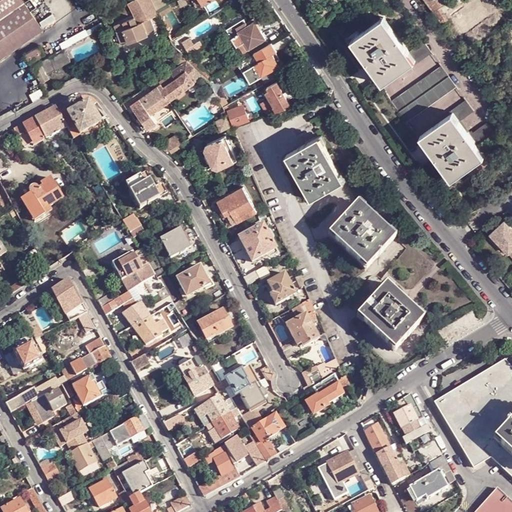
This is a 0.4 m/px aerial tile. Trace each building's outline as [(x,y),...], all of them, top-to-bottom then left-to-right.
[(0,0),(0,61),(0,62),(45,32),(23,0),(0,0)] [(152,0),(133,0),(128,3),(134,13),(147,7),(150,6),(154,4),(153,2),(152,0)] [(166,0),(152,0),(153,2),(154,4),(156,9),(168,3),(166,0)] [(446,0),(424,0),(442,22),(446,19),(440,9),(449,3),(446,0)] [(160,17),(154,4),(150,6),(151,9),(148,11),(151,18),(152,21),(160,17)] [(147,7),(134,13),(135,16),(137,23),(151,18),(148,11),(147,7)] [(137,23),(135,16),(115,25),(123,44),(156,31),(152,21),(151,18),(137,23)] [(416,62),(409,53),(385,19),(353,42),(381,82),(384,86),(416,62)] [(239,30),(249,24),(248,21),(237,27),(239,30)] [(261,30),(256,22),(256,21),(249,24),(239,30),(239,31),(240,33),(245,42),(250,49),(266,39),(261,30)] [(238,46),(241,44),(245,42),(240,33),(233,38),(238,46)] [(245,52),(250,49),(245,42),(241,44),(242,47),(245,52)] [(277,52),(272,43),(255,54),(260,62),(257,64),(263,76),(280,66),(273,54),(277,52)] [(424,43),(409,53),(416,62),(417,64),(432,53),(424,43)] [(56,69),(71,61),(66,51),(51,59),(56,69)] [(188,59),(194,66),(195,67),(200,65),(194,59),(192,57),(188,59)] [(200,65),(195,67),(208,81),(214,77),(197,57),(194,59),(200,65)] [(187,58),(178,65),(184,73),(194,66),(188,59),(187,58)] [(47,74),(56,69),(51,59),(41,64),(47,74)] [(32,66),(41,82),(49,78),(47,74),(41,64),(40,62),(32,66)] [(417,64),(416,62),(384,86),(385,88),(417,64)] [(400,114),(450,78),(444,69),(394,106),(400,114)] [(223,107),(230,102),(215,76),(214,77),(208,81),(211,84),(223,107)] [(161,89),(169,100),(185,89),(177,78),(161,89)] [(456,87),(450,78),(400,114),(406,123),(456,87)] [(277,111),(291,105),(287,97),(283,90),(278,81),(268,86),(274,97),(262,104),(268,114),(277,111)] [(159,85),(132,105),(135,108),(161,89),(159,85)] [(152,114),(169,100),(161,89),(135,108),(149,128),(157,122),(152,114)] [(74,111),(69,115),(81,136),(102,124),(89,103),(84,106),(79,98),(69,103),(74,111)] [(466,102),(452,113),(454,114),(461,123),(462,123),(475,113),(466,102)] [(231,116),(246,110),(244,104),(229,110),(231,116)] [(43,135),(46,140),(68,128),(60,115),(60,114),(56,108),(44,114),(35,119),(43,135)] [(250,120),(246,110),(231,116),(234,125),(250,120)] [(60,115),(68,128),(78,145),(82,142),(79,137),(81,136),(69,115),(66,111),(60,114),(60,115)] [(454,114),(452,113),(420,136),(422,138),(454,114)] [(234,127),(228,114),(217,121),(223,133),(232,128),(234,127)] [(454,114),(422,138),(425,143),(454,182),(486,159),(479,149),(461,123),(454,114)] [(23,126),(15,130),(23,145),(24,144),(26,148),(33,143),(35,147),(46,140),(43,135),(35,119),(23,126)] [(470,134),(462,123),(461,123),(479,149),(482,146),(475,136),(472,133),(470,134)] [(488,125),(475,136),(482,146),(496,136),(488,125)] [(226,135),(208,144),(206,149),(214,166),(220,168),(238,159),(226,135)] [(312,198),(345,180),(333,157),(320,136),(287,154),(312,198)] [(175,137),(160,146),(168,152),(179,145),(175,137)] [(84,146),(80,149),(82,151),(86,159),(90,156),(91,155),(90,153),(86,146),(85,145),(84,146)] [(86,159),(91,168),(96,165),(90,156),(86,159)] [(91,168),(102,185),(106,182),(96,165),(91,168)] [(141,209),(168,194),(162,183),(155,188),(147,172),(134,180),(133,179),(132,180),(133,181),(128,184),(141,209)] [(33,218),(50,207),(65,198),(52,178),(42,184),(43,187),(40,189),(39,187),(36,186),(33,186),(31,188),(30,191),(31,194),(22,199),(33,218)] [(232,213),(238,222),(258,212),(244,186),(218,200),(226,216),(228,215),(232,213)] [(358,203),(329,235),(367,269),(396,237),(377,220),(358,203)] [(53,210),(50,207),(33,218),(35,221),(53,210)] [(234,224),(238,222),(232,213),(228,215),(234,224)] [(134,215),(124,221),(126,224),(130,232),(142,226),(137,218),(136,219),(134,215)] [(511,255),(511,256),(511,230),(506,224),(492,236),(510,256),(511,255)] [(253,262),(277,249),(264,225),(240,238),(253,262)] [(142,226),(130,232),(134,239),(145,232),(142,226)] [(174,240),(183,235),(182,232),(183,232),(181,229),(161,240),(162,243),(163,242),(165,245),(174,240),(172,237),(173,237),(174,240)] [(190,245),(184,234),(183,235),(174,240),(173,237),(172,237),(174,240),(165,245),(163,242),(162,243),(171,259),(180,254),(185,251),(188,250),(186,246),(190,245)] [(0,240),(0,256),(9,251),(2,239),(0,240)] [(129,292),(156,275),(156,274),(154,273),(151,266),(150,265),(143,269),(134,253),(113,264),(129,292)] [(45,265),(39,255),(30,260),(37,270),(45,265)] [(155,263),(151,266),(154,273),(159,270),(155,263)] [(12,295),(48,271),(45,265),(37,270),(11,288),(11,289),(9,290),(12,295)] [(178,279),(187,297),(204,288),(211,284),(208,279),(201,266),(178,279)] [(271,275),(267,266),(257,271),(262,279),(262,281),(271,275)] [(257,271),(245,278),(249,286),(262,279),(257,271)] [(286,273),(268,283),(269,286),(272,291),(273,294),(271,295),(270,295),(276,305),(297,294),(286,273)] [(70,281),(54,292),(63,309),(79,299),(70,281)] [(387,284),(358,316),(396,351),(425,318),(406,301),(387,284)] [(99,302),(102,308),(116,299),(113,294),(99,302)] [(102,308),(106,316),(124,305),(120,297),(116,299),(102,308)] [(79,299),(63,309),(70,323),(82,316),(88,314),(79,299)] [(128,321),(133,327),(151,317),(149,314),(141,303),(123,314),(128,321)] [(164,314),(175,307),(173,303),(162,310),(164,313),(164,314)] [(298,320),(307,314),(303,307),(294,312),(298,320)] [(151,317),(133,327),(143,341),(143,340),(147,345),(163,336),(162,334),(168,330),(162,320),(164,313),(162,310),(154,315),(151,317)] [(199,324),(204,335),(229,322),(223,311),(199,324)] [(97,333),(88,314),(82,316),(92,335),(97,333)] [(312,324),(308,316),(307,314),(298,320),(287,325),(292,336),(296,334),(302,345),(304,348),(317,340),(320,339),(312,324)] [(123,325),(127,330),(133,327),(128,321),(123,325)] [(229,322),(204,335),(208,342),(232,329),(229,322)] [(32,325),(28,327),(34,336),(36,339),(44,336),(41,331),(38,326),(34,329),(32,325)] [(189,329),(186,331),(191,339),(194,337),(189,329)] [(296,334),(292,336),(297,345),(298,347),(300,347),(302,345),(296,334)] [(15,345),(18,350),(28,344),(25,339),(15,345)] [(105,347),(101,339),(85,347),(90,355),(70,366),(76,378),(86,372),(93,369),(98,366),(111,358),(105,347)] [(28,344),(18,350),(13,352),(24,371),(43,361),(32,342),(28,344)] [(198,356),(201,355),(204,353),(199,345),(194,349),(198,356)] [(297,345),(283,352),(287,360),(301,353),(298,347),(297,345)] [(132,363),(137,372),(150,364),(145,355),(138,359),(132,363)] [(316,369),(322,379),(341,368),(335,358),(316,369)] [(185,378),(203,368),(199,360),(196,359),(187,365),(183,366),(179,369),(180,369),(179,373),(181,378),(185,378)] [(240,365),(219,377),(221,382),(222,382),(243,370),(240,365)] [(76,378),(70,366),(61,371),(65,377),(67,383),(76,378)] [(226,389),(232,398),(238,395),(250,416),(267,406),(264,399),(268,397),(264,389),(260,392),(257,386),(252,378),(257,376),(251,366),(243,370),(222,382),(226,389)] [(273,377),(274,376),(268,366),(261,370),(267,380),(273,377)] [(511,376),(505,367),(438,407),(474,468),(491,458),(511,476),(511,376)] [(196,397),(214,387),(214,386),(203,368),(185,378),(196,397)] [(315,370),(302,376),(309,389),(322,382),(315,370)] [(252,378),(257,386),(261,384),(257,376),(252,378)] [(339,383),(335,376),(316,388),(320,395),(327,406),(347,395),(345,393),(339,383)] [(67,383),(65,377),(58,380),(61,386),(66,384),(67,383)] [(84,407),(101,398),(94,384),(96,383),(93,377),(73,388),(84,407)] [(57,379),(36,391),(40,398),(44,395),(46,394),(61,386),(58,380),(57,379)] [(352,388),(348,379),(339,383),(345,393),(352,389),(352,388)] [(218,393),(226,389),(222,382),(221,382),(214,386),(214,387),(218,393)] [(73,397),(66,384),(61,386),(69,400),(73,397)] [(35,388),(6,404),(11,413),(26,405),(30,403),(40,398),(36,391),(35,388)] [(40,398),(30,403),(42,424),(56,417),(54,412),(66,406),(58,391),(46,398),(44,395),(40,398)] [(327,406),(320,395),(308,402),(316,415),(327,408),(327,406)] [(423,419),(415,402),(411,395),(406,397),(411,407),(412,407),(419,421),(423,419)] [(213,423),(230,413),(228,410),(225,405),(220,396),(203,406),(207,414),(213,423)] [(406,397),(399,402),(404,410),(411,407),(406,397)] [(42,424),(30,403),(26,405),(38,427),(42,424)] [(72,406),(67,409),(72,417),(77,414),(72,406)] [(200,418),(207,414),(203,406),(196,410),(200,418)] [(395,415),(403,430),(419,421),(412,407),(411,407),(404,410),(395,415)] [(237,411),(231,415),(235,421),(241,418),(237,411)] [(231,415),(230,413),(213,423),(217,431),(222,440),(240,430),(235,421),(231,415)] [(206,427),(213,423),(207,414),(200,418),(206,427)] [(184,424),(179,415),(164,423),(169,432),(184,424)] [(150,429),(143,416),(137,419),(144,432),(150,429)] [(256,436),(252,439),(266,462),(276,456),(267,441),(281,431),(272,416),(267,419),(252,429),(256,436)] [(144,432),(137,419),(115,430),(122,444),(132,439),(144,432)] [(423,419),(419,421),(426,435),(431,433),(423,419)] [(87,446),(93,442),(81,421),(54,436),(61,448),(67,445),(72,453),(87,446)] [(403,430),(410,444),(418,439),(426,435),(419,421),(403,430)] [(363,428),(366,433),(375,427),(373,422),(363,428)] [(217,431),(213,423),(206,427),(210,434),(217,431)] [(366,433),(377,454),(390,447),(378,425),(375,427),(366,433)] [(122,444),(115,430),(110,433),(118,448),(133,440),(132,439),(122,444)] [(222,440),(217,431),(210,434),(216,444),(222,440)] [(238,437),(225,445),(226,446),(229,451),(228,452),(232,460),(234,458),(238,463),(250,455),(257,467),(266,462),(252,439),(250,437),(247,431),(238,437)] [(114,450),(107,435),(101,438),(107,449),(109,453),(114,450)] [(107,449),(101,438),(94,442),(100,454),(107,449)] [(418,439),(410,444),(414,452),(418,450),(422,448),(418,439)] [(439,450),(435,441),(422,448),(418,450),(423,459),(439,450)] [(396,444),(390,447),(397,460),(402,457),(396,444)] [(96,463),(87,446),(72,453),(70,454),(80,472),(96,463)] [(223,447),(206,458),(209,464),(215,460),(222,475),(199,488),(204,497),(238,478),(239,478),(225,446),(223,447)] [(390,447),(377,454),(384,467),(397,460),(390,447)] [(111,457),(109,453),(107,449),(100,454),(104,461),(111,457)] [(443,457),(439,450),(423,459),(427,466),(443,457)] [(367,473),(356,451),(349,455),(359,475),(360,477),(362,476),(367,473)] [(117,469),(121,476),(123,475),(144,464),(144,463),(139,454),(133,458),(134,460),(117,469)] [(185,461),(189,469),(199,462),(200,462),(196,454),(185,461)] [(359,475),(349,455),(329,465),(339,485),(344,482),(359,475)] [(402,457),(397,460),(406,478),(412,475),(402,457)] [(451,473),(444,458),(432,465),(436,473),(440,470),(440,471),(444,469),(447,474),(443,476),(444,478),(451,473)] [(384,467),(393,485),(406,478),(397,460),(384,467)] [(117,468),(114,462),(107,466),(110,471),(113,470),(117,468)] [(100,469),(96,463),(80,472),(83,478),(100,469)] [(144,464),(123,475),(134,497),(140,494),(153,487),(146,475),(150,473),(145,463),(144,464)] [(51,465),(42,470),(47,479),(55,474),(53,470),(51,465)] [(339,485),(329,465),(319,470),(329,490),(339,485)] [(440,470),(436,473),(411,487),(419,501),(427,497),(430,495),(432,498),(450,488),(444,478),(443,476),(440,471),(440,470)] [(371,481),(367,473),(362,476),(366,484),(371,481)] [(114,491),(111,486),(108,480),(90,490),(100,508),(117,498),(114,491)] [(27,492),(33,489),(28,481),(16,488),(20,496),(27,492)] [(375,489),(371,481),(366,484),(369,492),(375,489)] [(344,482),(339,485),(329,490),(336,503),(350,495),(344,482)] [(65,486),(54,492),(58,499),(69,493),(65,486)] [(281,488),(273,492),(277,499),(279,504),(286,500),(281,488)] [(511,511),(511,501),(498,488),(475,511),(511,511)] [(37,511),(45,511),(33,489),(27,492),(37,511)] [(378,494),(375,489),(369,492),(365,494),(368,499),(370,497),(370,498),(378,494)] [(76,500),(72,492),(69,493),(58,499),(62,507),(76,500)] [(129,499),(126,493),(121,496),(124,502),(125,502),(129,499)] [(134,497),(130,499),(135,508),(130,511),(149,511),(145,503),(144,503),(140,494),(134,497)] [(368,499),(365,494),(347,504),(350,508),(354,506),(356,511),(377,511),(370,498),(370,497),(368,499)] [(192,506),(187,497),(171,506),(173,511),(180,511),(188,508),(192,506)] [(0,500),(0,506),(8,503),(5,498),(0,500)] [(269,503),(271,510),(280,505),(279,504),(277,499),(269,503)] [(2,511),(25,511),(19,501),(2,511)]
